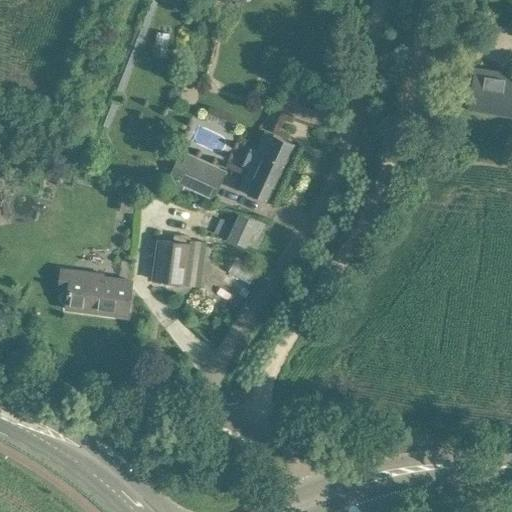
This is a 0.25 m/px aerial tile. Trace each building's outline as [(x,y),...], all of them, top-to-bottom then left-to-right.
[(468,108),(511,115),(511,75),(474,69),(468,108)] [(293,144),(275,136),(249,193),(267,201),(293,144)] [(213,201),(226,172),(183,154),(171,183),(213,201)] [(239,214),(228,238),(246,247),(257,222),(239,214)] [(189,244),(157,240),(152,279),(184,284),(189,244)] [(127,317),(132,281),(104,277),(105,274),(61,268),(58,289),(68,290),(66,308),(127,317)]
